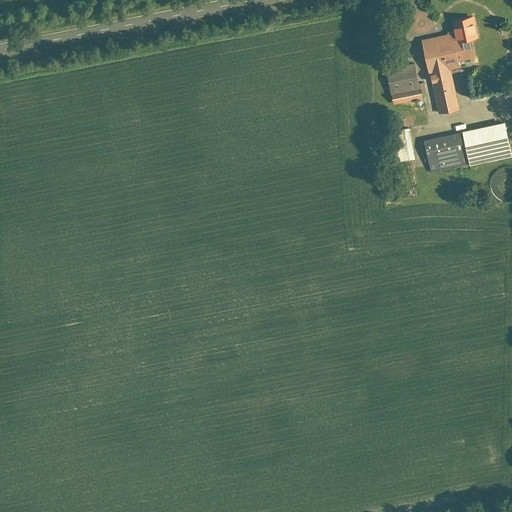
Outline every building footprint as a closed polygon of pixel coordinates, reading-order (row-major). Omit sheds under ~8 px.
[(455,33),(455,37),(472,34),(479,33),(475,14),(452,18),(455,33)] [(455,33),(423,38),(429,70),(432,70),(451,66),(460,65),(459,59),(455,37),(455,33)] [(455,37),(459,59),(476,56),(472,34),(455,37)] [(421,100),(414,62),(389,67),(397,105),(421,100)] [(432,70),(440,112),(459,108),(451,66),(432,70)] [(511,146),(506,119),(463,128),(471,164),(511,154),(511,146)] [(416,159),(410,125),(398,127),(404,161),(416,159)] [(471,164),(463,128),(426,136),(433,172),(471,164)] [(492,185),(493,191),(497,196),(502,200),(508,201),(511,200),(511,165),(511,166),(505,166),(499,169),(495,173),(492,179),(492,185)]
